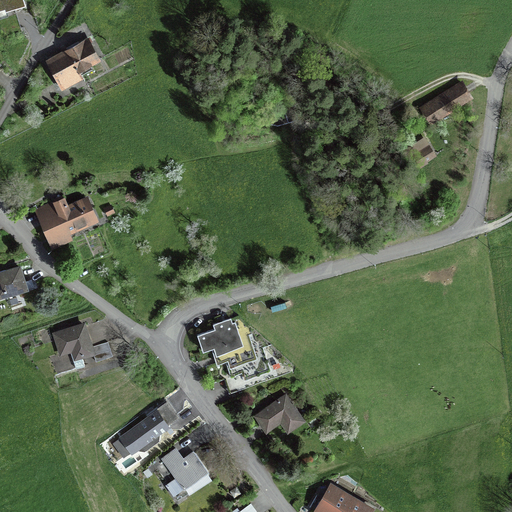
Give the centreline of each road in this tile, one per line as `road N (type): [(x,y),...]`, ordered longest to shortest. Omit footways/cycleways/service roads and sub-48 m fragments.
road 1 (residential): [(511,46),(463,223),(444,238),(192,306),(171,327),(168,352)]
road 2 (residential): [(0,206),(49,263),(168,352)]
road 3 (residential): [(168,352),(287,511)]
road 4 (residential): [(70,0),(0,117)]
